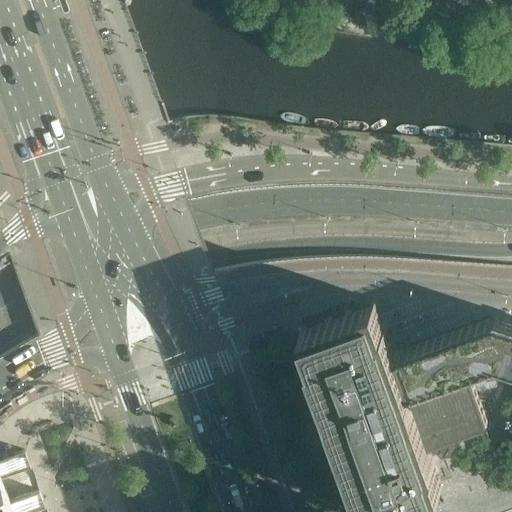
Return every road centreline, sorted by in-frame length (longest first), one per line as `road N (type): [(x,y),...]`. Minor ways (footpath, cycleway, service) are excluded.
road 1 (primary): [(0,344),(76,305),(214,255),(347,243),(511,249)]
road 2 (primary): [(511,213),(346,201),(195,213),(108,234),(0,290)]
road 3 (primary): [(511,185),(296,173),(115,197)]
road 4 (primary): [(166,314),(245,290),(322,280),(511,288)]
road 5 (primary): [(115,197),(37,0)]
road 6 (primary): [(236,511),(166,314)]
road 7 (primary): [(0,26),(66,210)]
road 8 (primary): [(110,332),(173,511)]
road 9 (primary): [(66,210),(110,332)]
road 10 (primary): [(166,314),(115,197)]
road 11 (primary): [(0,387),(110,332)]
